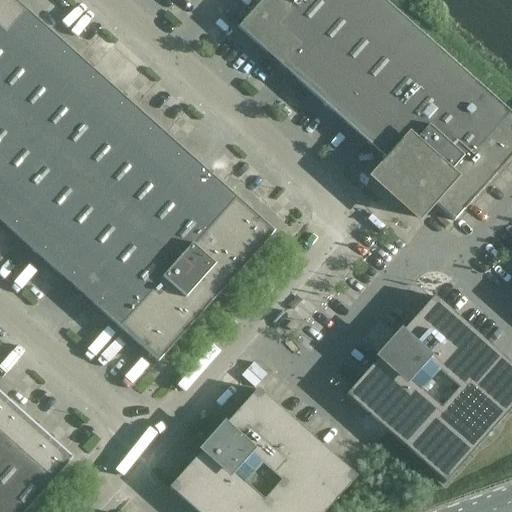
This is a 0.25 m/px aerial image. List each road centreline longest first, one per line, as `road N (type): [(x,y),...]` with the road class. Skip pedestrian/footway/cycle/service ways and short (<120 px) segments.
road 1 (unclassified): [(149,438),(314,252),(327,212),(310,183),(110,0)]
road 2 (unclassified): [(149,438),(0,301)]
